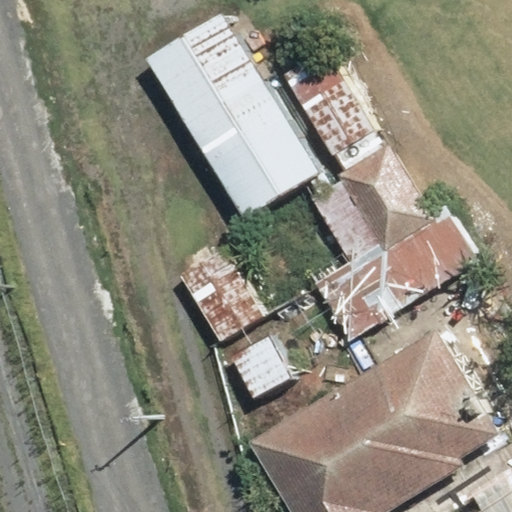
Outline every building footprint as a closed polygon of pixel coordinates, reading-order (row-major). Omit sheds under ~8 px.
[(239,12),(163,58),(260,219),(336,173),(239,12)] [(346,157),(393,129),(343,45),(297,73),(346,157)] [(393,129),(346,157),(356,173),(321,193),(364,266),(446,218),(393,129)] [(193,274),(232,341),(276,316),(237,249),(193,274)] [(511,424),(454,329),(265,442),(307,511),(401,511),(480,465),(476,458),(511,437),(511,424)] [(284,336),(248,361),(273,397),(309,372),(284,336)]
